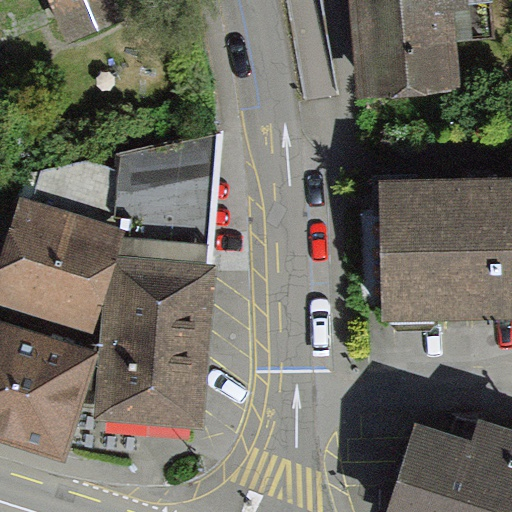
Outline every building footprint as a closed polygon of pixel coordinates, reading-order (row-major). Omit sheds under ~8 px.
[(350,0),(356,96),(456,92),(451,0),(350,0)] [(32,198),(18,196),(0,254),(0,306),(100,336),(92,418),(204,423),(214,268),(220,134),(121,156),(118,176),(44,158),(32,198)] [(384,313),(511,311),(511,182),(382,184),(384,313)] [(95,350),(0,322),(0,438),(64,457),(95,350)] [(419,426),(392,511),(511,511),(511,434),(481,425),(476,443),(419,426)]
